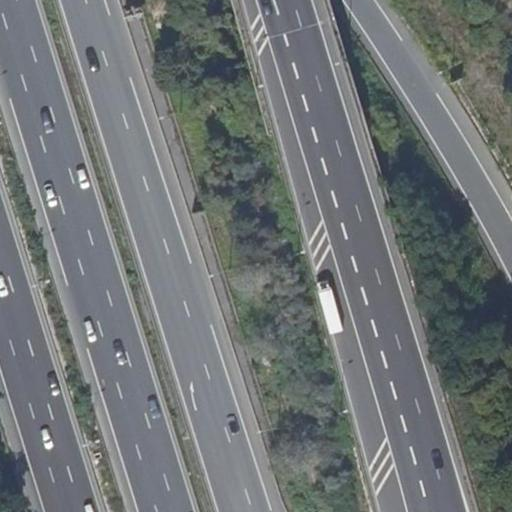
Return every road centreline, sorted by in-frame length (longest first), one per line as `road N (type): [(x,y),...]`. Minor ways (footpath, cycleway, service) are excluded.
road 1 (motorway): [(246,511),(85,0)]
road 2 (motorway): [(6,0),(164,511)]
road 3 (motorway): [(437,505),(286,0)]
road 4 (motorway): [(511,247),(358,0)]
road 5 (motorway): [(0,280),(71,511)]
